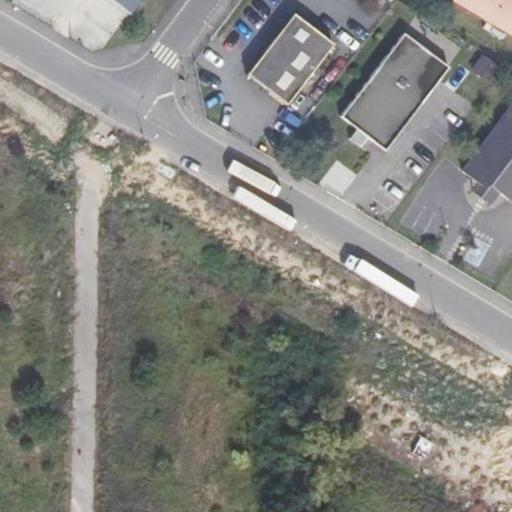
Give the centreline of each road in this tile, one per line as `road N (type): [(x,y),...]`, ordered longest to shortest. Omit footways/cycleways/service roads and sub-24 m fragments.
road 1 (unclassified): [(127,107),(511,338)]
road 2 (residential): [(81,511),(92,173),(127,107)]
road 3 (unclassified): [(0,36),(127,107)]
road 4 (unclassified): [(127,107),(206,0)]
